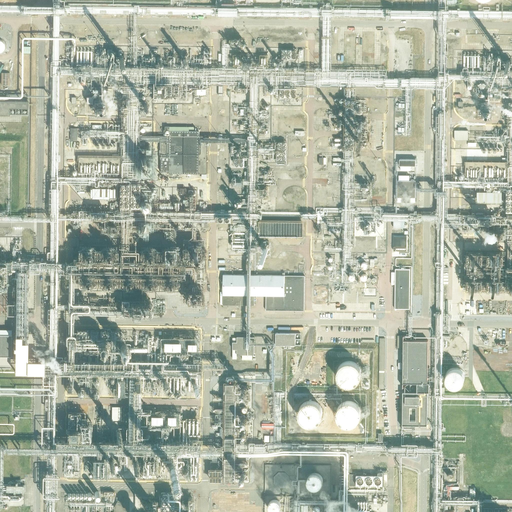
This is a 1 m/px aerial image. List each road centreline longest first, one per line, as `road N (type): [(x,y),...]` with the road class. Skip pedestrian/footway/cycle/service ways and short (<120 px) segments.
road 1 (unknown): [(64,402),(205,402),(203,487)]
road 2 (unknown): [(310,101),(306,323)]
road 3 (unknown): [(449,197),(447,322)]
